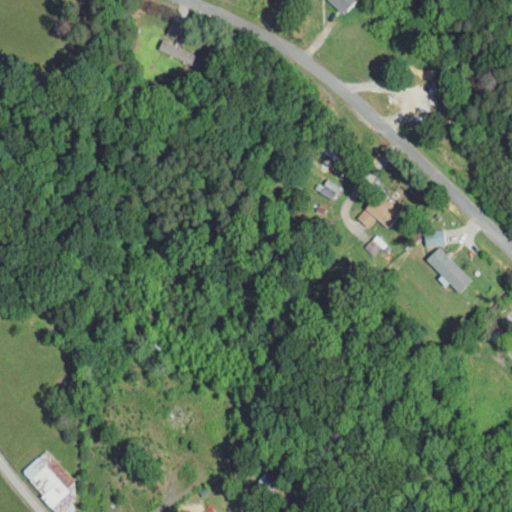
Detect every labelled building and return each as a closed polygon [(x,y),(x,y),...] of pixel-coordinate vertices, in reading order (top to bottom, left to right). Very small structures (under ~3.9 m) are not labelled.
[(144,44),(183,60),(187,50),(149,33),(144,44)] [(365,213),(374,222),(390,204),(368,185),(344,211),(356,222),(365,213)] [(432,239),(431,224),(412,225),(412,240),(432,239)] [(429,269),(428,271),(445,288),(459,274),(426,240),(413,253),(429,269)] [(511,329),(502,341),(511,347),(511,345),(511,354),(511,356),(511,329)] [(7,467),(49,511),(57,511),(64,506),(57,498),(68,488),(59,478),(63,475),(33,443),(7,467)]
